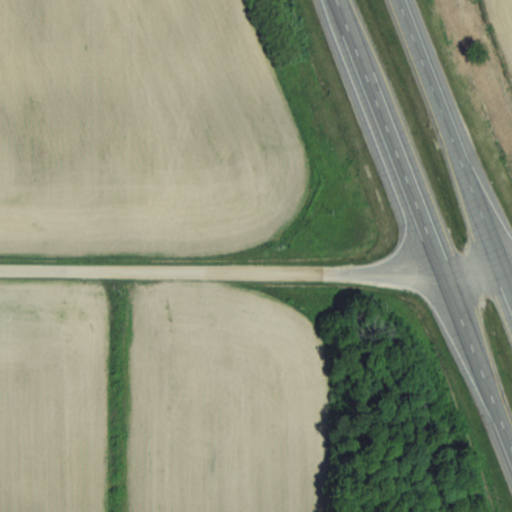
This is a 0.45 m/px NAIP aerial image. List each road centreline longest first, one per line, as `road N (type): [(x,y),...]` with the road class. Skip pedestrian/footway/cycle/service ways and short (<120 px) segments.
road 1 (residential): [(0,271),(511,274)]
road 2 (trunk): [(336,0),(511,449)]
road 3 (trunk): [(511,285),(400,0)]
